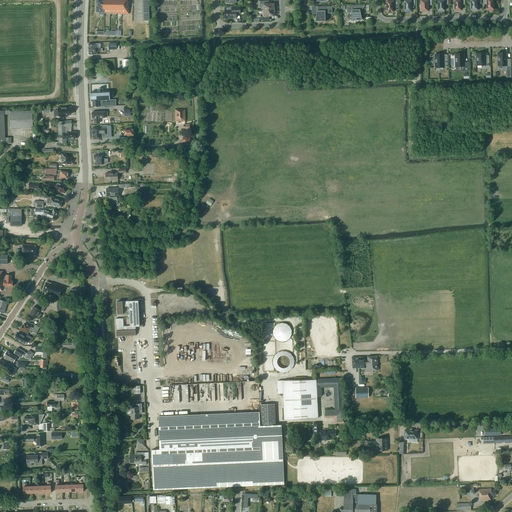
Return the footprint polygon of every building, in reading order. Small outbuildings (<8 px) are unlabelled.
[(105,12),(105,11),(127,12),(127,14),(128,14),(129,2),(128,2),(128,0),(96,0),(96,12),(105,12)] [(390,0),(390,1),(386,1),(386,6),(385,6),(385,10),(387,10),(387,12),(388,12),(388,13),(392,13),(392,12),(393,12),(393,7),(399,7),(399,0),(390,0)] [(410,11),(411,11),(411,4),(415,4),(414,0),(408,0),(408,1),(404,1),(405,5),(403,5),(404,10),(405,10),(405,11),(406,11),(406,12),(410,12),(410,11)] [(421,9),(421,11),(422,11),(422,12),(427,12),(427,11),(428,11),(428,4),(431,4),(431,0),(425,0),(421,0),(421,5),(420,5),(420,9),(421,9)] [(438,9),(438,11),(439,11),(439,12),(443,12),(443,10),(444,10),(444,3),(448,3),(447,0),(441,0),(442,0),(438,0),(438,5),(437,5),(437,9),(438,9)] [(454,0),(454,4),(453,4),(453,9),(454,9),(454,10),(456,10),(456,11),(460,11),(460,10),(461,10),(461,3),(464,3),(464,0),(454,0)] [(471,8),(471,10),(472,10),(472,11),(476,11),(476,10),(478,10),(477,3),(481,2),(480,0),(470,0),(471,4),(470,4),(470,8),(471,8)] [(487,2),(487,9),(488,9),(488,11),(492,10),(492,9),(494,9),(493,8),(495,8),(494,3),(493,3),(493,0),(483,0),(483,2),(487,2)] [(263,4),(263,10),(274,10),(274,4),(267,4),(267,1),(269,1),(260,1),(260,4),(263,4)] [(364,6),(364,5),(346,6),(347,13),(352,13),(352,19),(356,19),(356,20),(362,20),(360,10),(361,10),(361,9),(362,9),(363,8),(364,7),(364,6)] [(332,13),(332,6),(317,7),(317,11),(315,21),(315,22),(325,21),(325,13),(332,13)] [(232,7),(232,10),(225,10),(225,18),(236,18),(236,14),(240,14),(240,7),(232,7)] [(274,10),(263,10),(263,16),(260,16),(260,20),(269,20),(267,20),(267,16),(274,16),(274,10)] [(88,44),(88,48),(89,54),(97,54),(97,52),(101,52),(101,47),(97,48),(97,44),(88,44)] [(485,67),(489,67),(489,58),(485,58),(485,53),(483,53),(483,52),(479,52),(479,53),(477,53),(477,66),(485,65),(485,67)] [(506,59),(506,52),(504,52),(500,52),(500,53),(498,53),(498,66),(506,66),(506,67),(510,67),(510,59),(506,59)] [(437,54),(435,54),(435,68),(444,68),(444,67),(447,67),(447,59),(444,60),(443,54),(441,54),(441,53),(437,53),(437,54)] [(468,71),(468,63),(464,63),(464,54),(461,54),(461,53),(457,53),(457,54),(455,54),(456,67),(461,67),(461,71),(468,71)] [(123,60),(123,69),(131,69),(131,59),(123,60)] [(91,92),(91,101),(92,101),(93,107),(116,106),(115,100),(110,100),(109,97),(110,97),(110,94),(109,94),(109,91),(103,91),(102,89),(98,89),(98,92),(91,92)] [(67,114),(71,114),(71,113),(72,113),(72,109),(71,109),(71,107),(65,107),(65,108),(59,108),(59,110),(54,111),(54,116),(59,116),(67,116),(67,114)] [(4,111),(0,110),(0,145),(6,145),(6,143),(11,143),(11,138),(5,138),(4,111)] [(185,121),(185,110),(175,110),(176,121),(185,121)] [(32,111),(10,111),(10,129),(33,128),(32,111)] [(92,112),(92,119),(94,119),(94,124),(99,123),(99,118),(105,118),(105,111),(92,112)] [(58,131),(66,131),(66,127),(72,127),(71,121),(58,122),(58,131)] [(104,135),(104,134),(104,133),(107,133),(106,125),(101,125),(101,127),(93,128),(93,132),(92,132),(92,135),(93,135),(93,139),(101,139),(101,138),(102,138),(103,138),(103,137),(104,137),(104,136),(104,135)] [(124,130),(124,136),(127,135),(128,138),(134,138),(133,130),(124,130)] [(71,139),(72,139),(76,139),(76,131),(72,132),(66,132),(66,131),(58,131),(59,144),(62,143),(62,146),(65,145),(65,140),(71,140),(71,139)] [(63,159),(62,163),(63,163),(64,164),(65,164),(66,163),(70,164),(70,163),(71,163),(71,160),(70,160),(70,157),(67,157),(67,155),(66,155),(66,154),(60,154),(60,155),(61,155),(61,159),(63,159)] [(95,159),(95,164),(103,165),(103,163),(108,163),(108,159),(103,159),(103,155),(100,155),(97,155),(95,155),(94,156),(94,158),(95,159)] [(46,169),(46,172),(56,174),(56,173),(60,174),(60,177),(61,178),(62,178),(63,177),(67,178),(67,177),(68,177),(68,175),(68,174),(68,171),(61,170),(57,170),(57,169),(46,169)] [(117,172),(106,173),(106,180),(118,180),(117,172)] [(64,193),(65,188),(66,188),(66,187),(66,186),(66,185),(57,183),(57,184),(50,182),(44,182),(43,186),(56,189),(55,191),(58,192),(59,191),(64,193)] [(119,196),(118,188),(106,188),(107,197),(109,196),(109,201),(117,201),(116,196),(119,196)] [(48,197),(47,203),(51,204),(51,205),(60,208),(62,200),(53,197),(52,198),(48,197)] [(36,212),(44,212),(43,215),(47,216),(47,218),(54,221),(55,220),(56,219),(56,218),(56,217),(55,217),(58,211),(54,210),(52,213),(45,211),(45,208),(36,208),(36,212)] [(21,226),(22,209),(8,209),(8,216),(11,216),(11,226),(21,226)] [(35,255),(36,245),(22,244),(22,255),(30,256),(30,254),(35,255)] [(13,286),(13,281),(11,281),(12,275),(3,275),(3,271),(0,270),(0,290),(2,291),(2,285),(13,286)] [(61,299),(62,295),(63,295),(65,287),(52,282),(52,283),(46,282),(43,291),(48,293),(48,295),(61,299)] [(116,302),(117,315),(123,314),(123,307),(127,307),(128,326),(124,326),(123,318),(115,319),(116,336),(117,336),(117,335),(135,334),(135,336),(136,336),(135,330),(134,330),(134,326),(137,326),(136,301),(116,302)] [(67,303),(67,302),(57,302),(57,310),(67,310),(67,309),(71,309),(71,303),(67,303)] [(39,320),(42,315),(41,314),(43,311),(43,312),(46,307),(40,304),(37,308),(34,306),(29,314),(39,320)] [(275,338),(291,338),(291,321),(275,321),(275,338)] [(29,330),(36,334),(39,327),(35,325),(34,328),(30,327),(30,326),(29,325),(28,325),(24,324),(23,325),(22,326),(21,328),(21,329),(28,333),(29,330)] [(30,343),(33,338),(27,335),(25,337),(21,334),(20,335),(17,333),(14,338),(21,342),(21,343),(25,345),(27,342),(30,343)] [(26,359),(26,358),(31,358),(34,353),(29,350),(27,353),(25,352),(17,348),(14,353),(22,357),(23,357),(26,359)] [(15,362),(14,361),(17,357),(7,352),(4,356),(5,357),(5,358),(13,363),(12,364),(17,367),(25,367),(26,363),(19,362),(17,361),(15,362)] [(135,352),(122,352),(123,365),(135,364),(135,352)] [(378,370),(377,357),(367,357),(367,359),(364,359),(364,358),(351,358),(352,370),(365,369),(365,367),(366,367),(367,372),(373,372),(373,370),(378,370)] [(12,373),(15,368),(9,364),(8,364),(1,359),(0,360),(0,366),(5,370),(6,368),(10,370),(9,371),(12,373)] [(343,421),(342,379),(283,380),(284,420),(318,418),(317,397),(322,396),(322,387),(334,387),(335,410),(325,410),(325,416),(336,416),(337,422),(343,421)] [(368,390),(355,390),(355,399),(368,399),(368,390)] [(59,408),(59,400),(56,400),(56,399),(55,399),(55,401),(48,401),(48,406),(52,406),(52,408),(59,408)] [(132,419),(139,418),(139,413),(142,413),(141,403),(136,404),(136,407),(131,407),(131,409),(127,409),(128,415),(131,415),(132,419)] [(275,404),(260,404),(261,425),(275,424),(275,404)] [(284,483),(281,425),(260,426),(260,412),(158,416),(159,449),(151,449),(153,488),(284,483)] [(44,414),(34,414),(34,416),(25,416),(25,421),(28,421),(28,423),(29,424),(31,424),(39,424),(39,420),(41,420),(42,421),(45,414),(44,414)] [(329,440),(329,437),(332,437),(335,436),(335,430),(321,431),(320,429),(321,429),(321,422),(313,423),(314,435),(320,435),(320,440),(329,440)] [(404,429),(404,438),(417,438),(417,429),(404,429)] [(37,446),(44,446),(44,435),(37,435),(37,436),(26,436),(26,441),(34,441),(34,442),(35,442),(36,442),(36,443),(36,444),(37,444),(37,446)] [(364,449),(376,448),(376,451),(388,450),(387,438),(376,438),(376,441),(368,441),(365,440),(364,449)] [(42,464),(42,459),(48,459),(48,452),(41,453),(42,456),(38,456),(38,455),(27,456),(27,463),(28,465),(28,466),(31,466),(31,465),(31,463),(36,462),(36,465),(42,464)] [(135,455),(129,455),(129,462),(138,462),(139,464),(146,464),(146,459),(148,459),(148,452),(135,452),(135,455)] [(468,485),(468,490),(468,492),(474,492),(474,487),(477,486),(477,483),(472,483),(472,484),(468,485)] [(490,499),(490,495),(496,495),(496,490),(492,490),(491,488),(479,489),(479,500),(490,499)] [(344,489),(344,490),(344,508),(340,508),(340,511),(377,511),(377,504),(376,504),(376,494),(356,494),(356,489),(344,489)] [(248,498),(258,498),(258,494),(244,494),(243,507),(247,508),(248,498)] [(158,504),(174,503),(174,496),(157,496),(158,504)]
